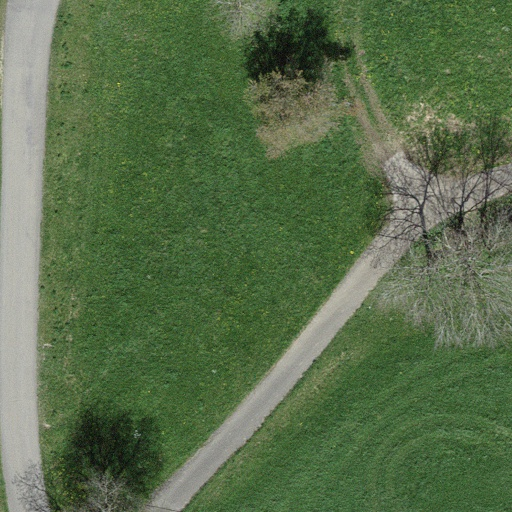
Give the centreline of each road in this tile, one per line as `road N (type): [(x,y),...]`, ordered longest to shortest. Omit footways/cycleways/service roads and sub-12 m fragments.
road 1 (unclassified): [(35,0),(16,277),(13,414),(23,511)]
road 2 (track): [(354,314),(174,511)]
road 3 (track): [(511,187),(442,215),(354,314)]
